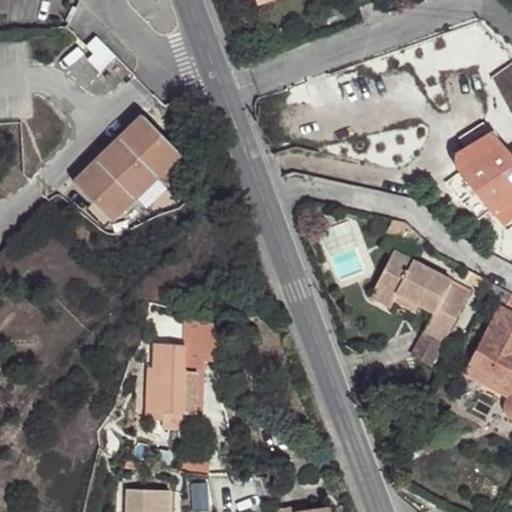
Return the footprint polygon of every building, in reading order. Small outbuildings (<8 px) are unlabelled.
[(367,20),(382,15),(377,1),(362,7),(367,20)] [(117,57),(97,36),(86,47),(94,54),(88,60),(101,73),(117,57)] [(144,116),(75,183),(112,222),(181,155),(144,116)] [(460,167),(457,169),(502,227),(511,219),(511,154),(510,152),(500,141),(494,131),(457,154),(456,162),(460,167)] [(329,206),(314,203),(311,216),(326,220),(329,206)] [(406,224),(392,221),(387,232),(419,249),(424,240),(406,224)] [(452,281),(394,251),(370,297),(391,308),(394,301),(398,294),(419,305),(434,313),(424,331),(444,342),(468,295),(450,285),(452,281)] [(466,281),(477,287),(482,277),(471,272),(466,281)] [(452,281),(450,285),(468,295),(471,291),(452,281)] [(419,305),(398,294),(394,301),(415,312),(419,305)] [(511,312),(501,307),(490,327),(488,326),(464,373),(484,384),(488,376),(511,388),(511,390),(508,397),(506,402),(505,406),(505,411),(508,415),(511,418),(511,312)] [(184,311),(185,348),(155,346),(154,367),(148,367),(147,419),(163,420),(163,413),(187,414),(186,426),(197,427),(198,373),(197,373),(198,354),(217,354),(213,318),(184,311)] [(443,344),(423,334),(411,356),(432,366),(443,344)] [(511,388),(488,376),(484,384),(508,397),(511,390),(511,388)] [(183,414),(163,413),(162,429),(182,430),(183,414)] [(169,511),(170,491),(127,490),(126,511),(169,511)]
